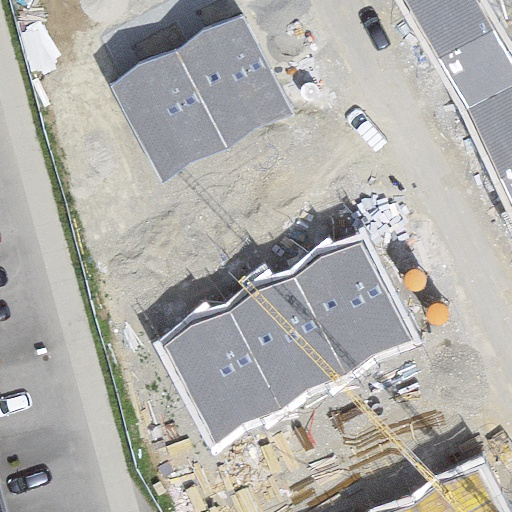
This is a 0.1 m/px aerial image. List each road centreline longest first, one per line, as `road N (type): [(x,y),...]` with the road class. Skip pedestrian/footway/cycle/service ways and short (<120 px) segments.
road 1 (residential): [(123,511),(0,70)]
road 2 (residential): [(511,390),(301,0)]
